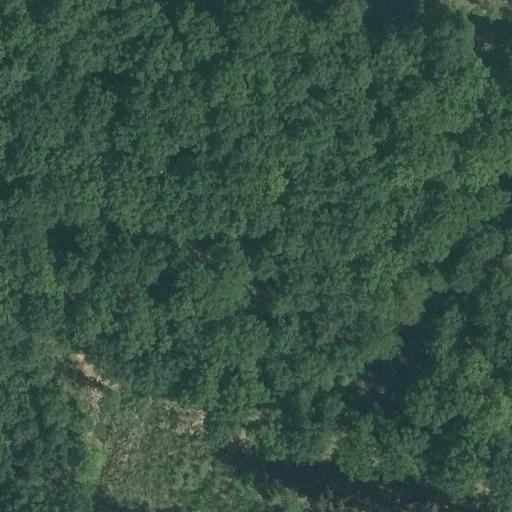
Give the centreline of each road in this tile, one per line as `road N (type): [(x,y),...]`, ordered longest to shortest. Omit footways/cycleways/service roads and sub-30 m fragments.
road 1 (track): [(511,473),(135,374),(221,39),(290,0)]
road 2 (track): [(292,0),(511,62)]
